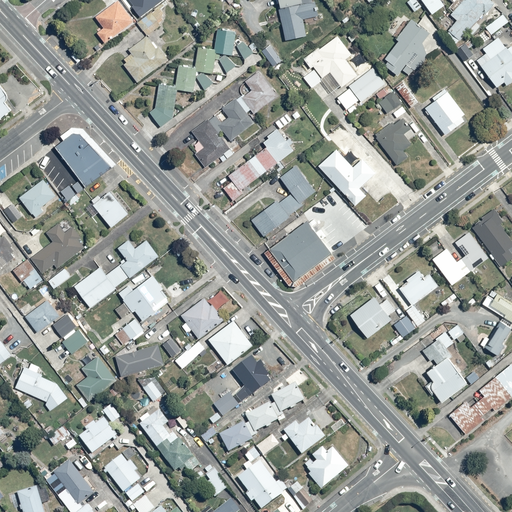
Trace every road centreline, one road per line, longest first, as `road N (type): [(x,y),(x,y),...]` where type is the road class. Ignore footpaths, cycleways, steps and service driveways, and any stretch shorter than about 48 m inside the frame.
road 1 (secondary): [(400,459),(191,216)]
road 2 (secondary): [(298,321),(511,148)]
road 3 (secondary): [(298,321),(417,446)]
road 4 (secondary): [(75,91),(191,216)]
road 5 (secondary): [(191,216),(298,321)]
